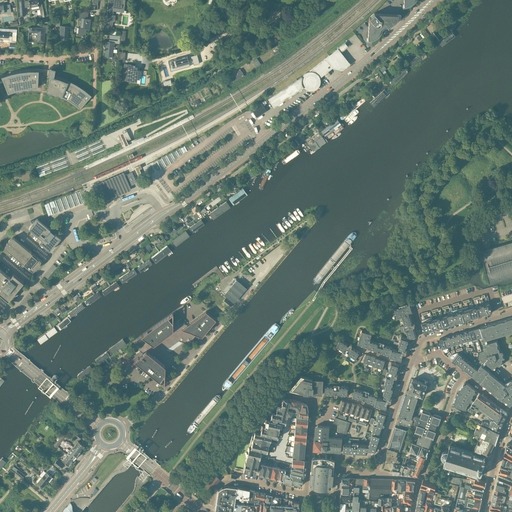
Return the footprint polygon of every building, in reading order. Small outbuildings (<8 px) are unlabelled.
[(23,0),(18,0),(20,16),(24,15),(24,8),(24,6),(27,5),(27,7),(39,5),(37,0),(28,0),(29,0),(24,1),(23,0)] [(108,6),(106,19),(109,19),(109,21),(114,21),(115,16),(112,15),(113,9),(123,11),(124,0),(108,0),(107,6),(108,6)] [(0,12),(4,12),(4,14),(11,13),(9,4),(3,5),(0,5),(0,12)] [(90,19),(86,18),(87,11),(79,12),(78,20),(81,20),(80,28),(78,27),(77,35),(82,36),(83,36),(85,36),(86,29),(89,29),(90,19)] [(398,15),(398,14),(374,13),(369,18),(367,39),(368,39),(369,39),(370,38),(371,38),(372,38),(373,38),(374,37),(375,37),(375,36),(376,36),(377,35),(378,34),(378,33),(379,33),(379,32),(380,31),(380,30),(380,29),(381,29),(381,28),(382,27),(383,26),(384,26),(385,26),(386,25),(387,25),(388,25),(389,25),(390,25),(391,24),(392,24),(393,23),(394,23),(394,22),(395,22),(396,21),(396,20),(397,19),(397,18),(398,17),(398,16),(398,15)] [(42,28),(28,27),(28,32),(37,32),(36,42),(43,42),(44,32),(47,33),(47,25),(42,25),(42,28)] [(68,26),(60,26),(60,39),(67,39),(68,26)] [(0,27),(0,35),(13,37),(12,29),(0,27)] [(438,41),(440,44),(453,34),(451,31),(438,41)] [(109,42),(105,41),(104,49),(105,49),(105,55),(112,56),(113,49),(114,49),(115,46),(114,46),(114,42),(109,42)] [(348,47),(347,46),(344,42),(336,49),(340,53),(348,47)] [(412,66),(426,55),(423,51),(409,63),(412,66)] [(320,79),(320,78),(334,67),(332,59),(329,55),(309,70),(309,71),(308,71),(308,72),(307,72),(306,72),(305,73),(304,74),(303,74),(303,75),(302,76),(302,77),(301,76),(268,98),(273,107),(303,87),(304,88),(305,89),(306,89),(307,90),(309,90),(310,90),(312,90),(314,90),(315,89),(317,88),(318,87),(319,86),(319,84),(320,83),(320,81),(320,79)] [(187,56),(168,61),(171,71),(190,66),(187,56)] [(261,64),(257,58),(253,61),(257,67),(261,64)] [(123,75),(123,80),(126,80),(129,81),(130,78),(136,79),(137,77),(137,75),(137,71),(138,70),(136,70),(137,68),(137,67),(133,67),(133,65),(131,65),(124,64),(123,75)] [(47,91),(47,93),(49,94),(54,95),(56,96),(60,97),(62,98),(67,101),(68,102),(73,104),(74,106),(78,109),(79,108),(88,99),(89,97),(90,97),(90,96),(91,95),(87,92),(83,89),(80,87),(76,84),(72,82),(68,80),(64,79),(60,77),(53,76),(54,74),(55,70),(55,68),(52,68),(50,67),(50,68),(49,70),(49,71),(49,73),(48,75),(51,75),(50,77),(47,91)] [(393,86),(409,71),(405,67),(389,82),(393,86)] [(0,101),(1,101),(4,100),(6,99),(7,98),(9,96),(10,96),(13,95),(16,94),(19,94),(22,93),(23,93),(25,92),(28,92),(30,92),(31,92),(37,92),(40,92),(42,93),(43,93),(44,93),(47,93),(47,91),(50,77),(51,75),(48,75),(49,73),(49,71),(49,70),(45,70),(43,70),(41,69),(37,69),(33,69),(29,69),(24,70),(19,70),(15,71),(10,72),(5,74),(2,75),(0,75),(0,101)] [(240,69),(229,76),(233,83),(244,75),(240,69)] [(368,100),(370,103),(388,89),(386,86),(368,100)] [(342,121),(369,99),(365,95),(339,118),(342,121)] [(356,115),(368,105),(365,102),(353,112),(356,115)] [(266,110),(262,103),(252,110),(257,117),(266,110)] [(345,125),(354,117),(351,114),(342,122),(345,125)] [(337,119),(322,129),(324,132),(339,122),(337,119)] [(323,136),(319,131),(299,146),(303,151),(323,136)] [(156,161),(161,169),(174,161),(173,159),(183,153),(182,151),(183,150),(181,147),(156,161)] [(298,147),(282,159),(284,162),(300,150),(298,147)] [(270,181),(273,182),(281,166),(278,164),(270,181)] [(268,167),(257,189),(261,191),(272,169),(268,167)] [(96,187),(101,198),(107,196),(116,192),(117,192),(129,187),(128,186),(130,186),(137,183),(132,172),(125,175),(104,184),(103,183),(101,183),(98,184),(99,186),(96,187)] [(101,183),(103,183),(104,184),(125,175),(124,173),(101,183)] [(257,176),(247,195),(250,197),(260,177),(257,176)] [(116,192),(107,196),(108,200),(131,190),(130,186),(128,186),(129,187),(117,192),(116,192)] [(242,189),(229,198),(233,203),(245,194),(242,189)] [(231,205),(227,200),(210,212),(214,217),(231,205)] [(49,228),(48,226),(44,217),(38,219),(37,218),(37,219),(36,220),(35,220),(34,221),(33,222),(32,222),(32,223),(31,224),(31,225),(30,226),(30,227),(29,228),(29,229),(41,239),(39,242),(49,250),(57,242),(57,241),(57,236),(57,235),(56,234),(49,228)] [(201,220),(199,217),(187,226),(189,228),(201,220)] [(189,235),(185,230),(172,240),(176,245),(189,235)] [(41,260),(13,237),(12,237),(11,238),(10,239),(9,239),(9,240),(8,241),(7,242),(6,243),(6,244),(5,245),(5,246),(4,247),(32,271),(41,260)] [(511,241),(489,248),(486,249),(483,250),(480,251),(489,282),(511,275),(511,241)] [(169,250),(166,246),(153,256),(157,260),(169,250)] [(152,264),(149,260),(137,268),(140,272),(152,264)] [(13,273),(9,277),(0,268),(0,286),(1,287),(0,287),(0,293),(8,300),(20,285),(23,281),(13,273)] [(119,278),(120,281),(135,273),(134,270),(119,278)] [(234,302),(246,288),(234,278),(222,291),(234,302)] [(101,291),(103,294),(117,284),(115,281),(101,291)] [(178,299),(181,304),(197,293),(194,288),(178,299)] [(101,295),(98,291),(86,300),(89,304),(101,295)] [(217,294),(209,303),(215,308),(223,300),(217,294)] [(232,305),(225,299),(223,301),(230,307),(232,305)] [(489,301),(484,302),(487,313),(492,312),(490,303),(490,302),(489,301)] [(413,312),(412,307),(411,303),(410,302),(404,304),(405,304),(399,306),(400,307),(394,308),(396,312),(397,318),(402,317),(410,314),(410,313),(413,312)] [(484,304),(479,305),(482,315),(483,315),(487,313),(484,302),(484,303),(484,304)] [(82,305),(68,313),(70,317),(84,308),(82,305)] [(479,305),(474,307),(477,316),(482,315),(479,305)] [(468,306),(463,307),(466,320),(471,318),(468,306)] [(468,306),(471,318),(477,316),(474,307),(473,307),(469,308),(468,306)] [(463,307),(458,309),(461,321),(466,320),(463,307)] [(458,311),(453,313),(456,323),(459,322),(461,321),(458,309),(457,309),(458,311)] [(206,311),(187,325),(181,329),(196,334),(202,336),(216,319),(206,311)] [(173,331),(173,323),(171,321),(173,320),(173,312),(141,336),(149,342),(153,345),(173,331)] [(453,313),(448,314),(451,324),(456,323),(453,313)] [(413,324),(410,314),(402,317),(404,325),(400,326),(400,329),(415,325),(414,324),(413,324)] [(445,315),(443,316),(446,326),(451,324),(448,314),(445,315)] [(443,316),(437,317),(440,327),(446,326),(443,316)] [(477,370),(472,376),(489,389),(491,391),(492,392),(510,406),(511,404),(511,395),(511,394),(511,393),(511,316),(480,326),(483,336),(484,339),(485,339),(486,338),(491,337),(492,336),(497,335),(499,334),(507,332),(509,331),(511,330),(511,380),(504,385),(500,381),(499,380),(497,379),(480,366),(477,370)] [(70,320),(67,317),(58,325),(60,328),(70,320)] [(432,317),(426,318),(430,330),(435,329),(432,317)] [(432,317),(435,329),(440,327),(437,317),(433,319),(432,317)] [(424,319),(421,320),(425,332),(430,330),(426,318),(424,319)] [(188,345),(192,340),(196,334),(181,329),(187,325),(176,321),(173,323),(173,331),(153,345),(149,342),(138,350),(142,353),(146,350),(165,365),(165,373),(176,359),(166,351),(179,341),(188,345)] [(417,337),(414,328),(414,327),(414,326),(415,326),(415,325),(400,329),(401,332),(406,330),(407,334),(406,337),(409,339),(417,337)] [(477,327),(475,328),(478,340),(478,338),(483,336),(480,326),(477,327)] [(40,342),(56,331),(54,327),(37,339),(40,342)] [(472,329),(469,329),(473,341),(478,340),(475,328),(472,329)] [(362,329),(357,344),(368,347),(368,348),(371,340),(373,333),(362,329)] [(467,330),(464,331),(468,343),(468,342),(472,340),(473,342),(473,341),(469,329),(467,330)] [(462,332),(460,332),(463,344),(468,343),(464,331),(462,332)] [(457,333),(455,334),(458,343),(462,342),(463,344),(460,332),(457,333)] [(406,350),(409,339),(406,337),(401,336),(397,349),(404,352),(405,352),(406,352),(407,351),(406,351),(406,350)] [(442,338),(440,338),(441,343),(441,344),(442,344),(443,350),(446,350),(448,349),(445,337),(442,337),(442,338)] [(343,357),(352,344),(351,344),(350,344),(350,345),(341,339),(336,346),(344,351),(341,355),(343,357)] [(379,353),(383,340),(378,339),(377,342),(371,340),(368,348),(372,349),(372,350),(374,351),(374,350),(378,351),(378,352),(378,353),(379,353)] [(123,340),(110,350),(113,354),(126,345),(123,340)] [(402,360),(404,352),(397,349),(392,348),(393,347),(386,345),(387,342),(383,340),(379,353),(380,353),(380,352),(384,353),(383,354),(385,355),(386,354),(390,355),(390,356),(394,358),(394,359),(396,359),(396,358),(402,360)] [(478,358),(478,359),(479,360),(480,361),(483,363),(485,361),(493,368),(497,362),(499,363),(503,358),(501,352),(499,353),(495,340),(489,342),(485,343),(487,350),(484,351),(482,351),(479,352),(479,353),(478,358)] [(352,344),(343,357),(346,358),(348,354),(356,359),(361,352),(352,346),(352,345),(352,344)] [(146,350),(142,353),(134,359),(164,384),(165,373),(165,365),(146,350)] [(107,351),(96,360),(98,363),(110,355),(107,351)] [(450,356),(449,358),(452,360),(456,363),(462,355),(458,352),(453,354),(452,354),(450,356)] [(462,355),(456,363),(458,364),(458,365),(460,366),(466,358),(462,355)] [(466,358),(460,366),(462,368),(464,369),(470,361),(466,358)] [(385,361),(381,359),(378,367),(383,369),(383,368),(384,368),(383,371),(397,376),(397,375),(397,374),(396,374),(399,364),(392,362),(389,370),(385,369),(386,367),(384,366),(385,361)] [(470,361),(464,369),(464,370),(466,371),(468,373),(474,365),(470,361)] [(90,365),(76,375),(79,378),(92,369),(90,365)] [(474,365),(468,373),(470,374),(472,376),(478,368),(474,365)] [(397,376),(383,371),(382,374),(387,375),(384,384),(386,385),(392,386),(396,377),(397,377),(397,376)] [(322,394),(323,378),(320,378),(320,375),(312,375),(308,375),(308,378),(302,376),(290,390),(291,390),(293,391),(294,391),(303,393),(309,393),(313,393),(319,394),(322,394)] [(425,379),(423,378),(422,381),(413,379),(409,391),(423,396),(427,383),(428,380),(425,379)] [(333,386),(325,385),(325,394),(329,394),(329,395),(332,395),(332,394),(335,394),(335,395),(335,396),(336,396),(337,396),(337,383),(333,382),(333,386)] [(342,383),(337,383),(337,396),(338,395),(341,395),(341,396),(344,396),(344,395),(348,395),(349,387),(341,386),(342,383)] [(474,400),(479,393),(477,391),(467,383),(466,384),(464,383),(458,390),(460,391),(458,394),(456,394),(453,403),(455,403),(454,405),(455,405),(465,411),(467,409),(470,401),(473,402),(474,400)] [(390,399),(394,387),(392,386),(386,385),(382,397),(391,400),(391,399),(390,399)] [(363,402),(367,389),(363,388),(362,391),(355,388),(353,396),(357,398),(357,399),(359,399),(362,400),(362,401),(363,401),(363,402)] [(376,400),(377,396),(371,393),(372,390),(367,389),(363,402),(364,402),(365,401),(365,400),(368,402),(368,403),(370,403),(370,402),(375,404),(374,405),(379,406),(380,402),(380,401),(376,400)] [(400,416),(410,419),(410,418),(411,418),(418,398),(417,397),(417,396),(408,392),(407,394),(406,394),(399,414),(400,414),(400,416)] [(473,402),(471,405),(479,410),(488,415),(487,416),(489,418),(493,420),(494,419),(499,407),(482,394),(480,393),(479,393),(474,400),(473,402)] [(307,423),(307,419),(307,415),(308,415),(307,410),(308,410),(307,408),(307,404),(304,403),(301,402),(296,401),(296,400),(293,399),(293,400),(292,399),(292,400),(289,399),(288,400),(284,398),(283,401),(282,401),(281,405),(280,404),(279,408),(277,408),(276,412),(272,411),(275,412),(275,415),(271,414),(271,415),(270,419),(266,418),(269,419),(268,422),(265,421),(265,422),(264,426),(262,425),(262,426),(264,426),(264,429),(261,429),(260,433),(255,432),(253,436),(256,437),(255,440),(253,440),(253,439),(253,440),(255,440),(254,443),(252,443),(251,447),(249,447),(248,451),(247,455),(246,462),(245,462),(244,466),(245,467),(244,470),(247,471),(246,471),(252,473),(252,472),(255,473),(256,469),(257,465),(258,461),(259,458),(260,454),(261,450),(267,452),(269,443),(267,443),(268,441),(270,442),(271,436),(277,438),(279,429),(278,429),(278,427),(280,428),(282,422),(285,423),(283,422),(284,419),(286,420),(286,419),(286,417),(285,416),(286,413),(290,414),(291,409),(299,411),(299,414),(297,414),(297,418),(296,418),(295,424),(295,429),(294,441),(294,446),(293,446),(293,452),(292,457),(292,458),(293,458),(303,459),(304,459),(304,458),(303,458),(301,458),(301,457),(304,457),(304,453),(305,449),(302,449),(302,447),(304,448),(305,448),(305,447),(305,443),(302,443),(303,442),(305,442),(305,441),(303,441),(303,440),(306,440),(306,432),(303,432),(303,430),(306,431),(306,430),(304,430),(304,428),(306,429),(307,425),(307,424),(304,424),(304,423),(307,423)] [(266,418),(270,419),(271,415),(271,414),(275,415),(275,412),(272,411),(276,412),(277,408),(279,408),(280,404),(281,405),(282,401),(283,401),(284,398),(283,398),(282,398),(252,433),(249,447),(251,447),(252,443),(254,443),(255,440),(253,440),(253,439),(253,440),(255,440),(256,437),(253,436),(255,432),(260,433),(261,429),(264,429),(264,426),(262,426),(262,425),(264,426),(265,422),(265,421),(268,422),(269,419),(266,418)] [(344,411),(347,402),(342,400),(339,409),(344,411)] [(359,415),(362,406),(363,406),(358,404),(355,413),(359,415)] [(364,417),(367,408),(362,406),(359,415),(359,416),(364,417)] [(507,413),(499,407),(494,419),(502,424),(507,413)] [(372,410),(367,408),(364,417),(369,419),(372,410)] [(417,416),(414,423),(418,424),(416,428),(415,432),(422,434),(421,437),(420,437),(419,438),(419,437),(418,439),(416,443),(425,447),(428,448),(429,448),(431,441),(432,441),(432,440),(431,440),(432,438),(433,439),(436,431),(435,430),(437,424),(438,423),(439,424),(442,416),(441,416),(434,413),(434,415),(430,413),(431,412),(423,409),(420,417),(417,416)] [(384,423),(387,413),(379,411),(376,419),(371,418),(370,420),(385,425),(385,424),(384,424),(384,423)] [(407,440),(411,426),(413,420),(412,420),(410,419),(400,416),(397,426),(395,426),(388,446),(399,450),(405,452),(409,441),(407,440)] [(502,424),(494,419),(493,420),(489,418),(487,416),(484,422),(483,421),(481,423),(499,431),(500,427),(502,424)] [(346,434),(350,422),(335,417),(333,423),(338,424),(338,431),(346,434)] [(385,425),(370,420),(370,423),(374,424),(372,433),(373,433),(380,435),(383,426),(384,426),(385,425)] [(499,431),(481,423),(479,428),(477,427),(474,432),(476,432),(477,433),(476,434),(483,436),(496,442),(499,431)] [(341,452),(342,438),(328,437),(327,437),(327,434),(328,434),(329,434),(329,426),(316,425),(314,449),(323,450),(327,450),(341,452)] [(82,436),(78,432),(76,431),(73,435),(79,440),(82,436)] [(495,443),(496,442),(483,436),(476,434),(477,433),(476,432),(474,432),(473,436),(478,438),(478,437),(480,437),(481,437),(482,438),(480,442),(478,442),(474,450),(481,453),(482,452),(490,456),(492,452),(491,452),(492,450),(491,449),(494,442),(495,443)] [(379,443),(381,436),(380,435),(373,433),(370,441),(379,444),(379,443)] [(355,454),(356,439),(353,439),(353,444),(344,443),(344,452),(354,452),(354,453),(354,454),(355,454)] [(367,450),(368,445),(359,444),(359,439),(356,439),(355,454),(356,454),(356,453),(357,453),(367,453),(367,450)] [(79,452),(84,446),(78,441),(73,447),(79,452)] [(376,451),(378,445),(379,444),(370,441),(369,445),(368,445),(367,450),(376,451)] [(430,448),(428,448),(425,447),(416,443),(413,442),(412,446),(428,453),(430,448)] [(469,450),(468,449),(467,450),(463,449),(463,448),(462,448),(457,447),(457,446),(456,446),(456,447),(451,445),(452,445),(450,444),(450,445),(448,450),(447,450),(446,450),(445,450),(444,451),(443,451),(443,452),(442,453),(442,454),(442,455),(442,456),(442,457),(443,458),(443,459),(445,460),(444,465),(444,466),(445,466),(445,465),(450,467),(451,468),(451,467),(455,469),(457,470),(457,469),(461,470),(461,471),(462,471),(467,472),(467,473),(468,473),(473,474),(473,475),(474,475),(474,474),(478,476),(479,476),(480,476),(480,475),(481,471),(481,470),(482,471),(485,461),(484,461),(485,460),(484,460),(485,457),(486,457),(486,456),(486,455),(485,455),(484,456),(480,454),(480,453),(479,453),(479,454),(474,452),(473,451),(473,452),(469,451),(469,450)] [(398,453),(399,450),(388,446),(388,447),(388,451),(398,455),(401,456),(401,455),(400,455),(400,454),(398,453)] [(428,453),(412,446),(410,451),(427,457),(428,453)] [(79,452),(73,447),(67,454),(73,459),(73,460),(80,452),(79,452)] [(427,457),(410,451),(407,450),(406,453),(425,460),(427,457)] [(398,458),(398,455),(388,451),(387,452),(387,459),(388,460),(391,461),(391,459),(396,460),(400,461),(401,460),(400,459),(398,458)] [(511,456),(504,452),(503,456),(511,460),(511,456)] [(425,460),(406,453),(403,461),(403,462),(408,463),(410,458),(418,461),(424,463),(425,460)] [(68,465),(73,459),(67,454),(62,460),(68,465)] [(509,465),(510,463),(511,464),(510,466),(511,466),(511,460),(503,456),(501,463),(509,465)] [(333,484),(334,474),(335,460),(334,459),(332,459),(331,458),(329,458),(327,458),(326,457),(324,457),(323,457),(321,457),(320,457),(318,457),(316,457),(315,458),(313,458),(312,470),(312,472),(311,481),(311,482),(311,485),(315,487),(318,488),(322,488),(325,488),(329,488),(333,487),(333,484)] [(57,459),(54,464),(60,469),(64,465),(57,459)] [(401,469),(402,464),(403,462),(403,461),(402,461),(402,464),(400,464),(400,461),(396,460),(396,463),(394,463),(393,468),(401,469)] [(303,470),(303,465),(303,464),(302,464),(302,463),(295,463),(295,464),(292,463),(290,463),(289,467),(285,466),(284,469),(279,468),(279,467),(261,463),(258,474),(263,475),(263,472),(265,473),(264,475),(264,476),(265,476),(265,475),(265,473),(266,473),(266,476),(270,477),(271,476),(274,476),(274,478),(282,480),(283,480),(288,482),(289,482),(293,483),(294,483),(297,483),(297,484),(300,484),(301,484),(301,481),(302,481),(302,479),(302,476),(302,475),(303,470)] [(511,466),(510,466),(509,465),(501,463),(500,467),(503,468),(509,470),(511,471),(511,470),(511,466)] [(423,467),(417,464),(415,468),(413,467),(414,465),(409,464),(409,466),(407,465),(402,464),(401,469),(399,474),(412,475),(419,476),(422,467),(423,467)] [(500,467),(499,472),(511,476),(511,470),(511,471),(509,470),(503,468),(500,467)] [(25,475),(18,469),(15,473),(22,478),(25,475)] [(46,472),(42,477),(47,481),(52,476),(46,472)] [(210,489),(219,479),(216,476),(206,486),(210,489)] [(448,490),(454,491),(457,477),(451,476),(448,490)] [(511,481),(498,476),(497,482),(502,483),(502,482),(506,483),(511,485),(511,482),(511,481)] [(42,487),(47,481),(42,477),(37,483),(42,487)] [(462,478),(462,480),(462,481),(467,482),(470,483),(473,484),(473,483),(485,486),(486,481),(479,479),(471,477),(471,478),(470,479),(467,479),(462,478)] [(363,492),(364,485),(364,478),(355,478),(354,485),(354,488),(354,491),(354,493),(354,496),(354,498),(362,499),(362,496),(369,497),(370,496),(370,492),(364,492),(363,492)] [(362,499),(361,511),(376,511),(377,507),(381,507),(380,503),(385,503),(385,496),(392,496),(393,479),(364,478),(364,492),(370,492),(370,496),(369,497),(369,499),(368,499),(362,499)] [(426,501),(431,502),(432,498),(437,484),(434,483),(423,479),(420,488),(427,490),(428,491),(426,501)] [(414,490),(415,480),(407,480),(406,489),(414,490)] [(504,491),(505,488),(510,489),(510,488),(511,485),(506,483),(502,482),(502,483),(497,482),(495,488),(494,492),(502,494),(509,495),(509,494),(506,494),(506,491),(504,491)] [(233,511),(234,505),(236,487),(233,486),(230,486),(226,485),(223,486),(222,486),(218,489),(215,509),(216,511),(229,511),(233,511)] [(481,501),(482,495),(471,492),(471,491),(468,490),(469,488),(465,487),(461,486),(459,496),(481,501)] [(240,511),(242,500),(238,500),(239,497),(239,496),(240,497),(242,497),(243,488),(236,487),(234,505),(233,511),(240,511)] [(246,511),(248,503),(249,490),(243,488),(242,497),(242,500),(240,511),(246,511)] [(413,498),(414,490),(406,489),(404,489),(403,496),(404,496),(413,498)] [(449,510),(452,499),(450,498),(445,497),(446,494),(438,492),(436,499),(432,498),(431,502),(430,507),(435,508),(435,507),(441,509),(449,510)] [(510,495),(509,494),(509,495),(502,494),(494,492),(493,498),(504,501),(508,502),(510,495)] [(276,511),(278,497),(275,496),(274,504),(271,504),(272,495),(266,494),(265,501),(267,501),(269,501),(269,505),(270,505),(269,511),(276,511)] [(391,511),(392,496),(385,496),(385,503),(385,504),(380,504),(381,508),(382,508),(381,511),(391,511)] [(479,508),(481,501),(459,496),(458,498),(461,498),(464,499),(464,504),(464,506),(470,507),(479,508)] [(283,511),(284,505),(280,505),(281,498),(278,497),(276,511),(283,511)] [(428,511),(430,507),(431,502),(426,501),(424,501),(425,498),(418,497),(417,502),(425,504),(423,511),(428,511)] [(361,511),(362,499),(354,498),(354,499),(353,501),(352,511),(361,511)] [(456,507),(455,508),(456,508),(458,508),(456,511),(462,511),(463,509),(464,506),(464,504),(463,503),(464,499),(461,498),(458,498),(456,504),(457,504),(456,507)] [(297,511),(299,502),(289,500),(288,505),(284,505),(283,511),(297,511)] [(70,502),(68,504),(66,507),(65,508),(64,508),(64,509),(63,509),(63,510),(62,511),(61,511),(73,511),(72,510),(72,509),(72,508),(72,507),(72,506),(71,505),(71,504),(70,503),(70,502)] [(411,510),(412,502),(409,502),(408,504),(408,505),(404,505),(404,510),(411,510)] [(415,509),(414,511),(423,511),(425,504),(421,503),(417,502),(415,509)] [(491,507),(490,509),(499,510),(502,511),(506,511),(506,510),(506,507),(511,508),(511,502),(511,503),(511,506),(507,506),(507,505),(503,504),(503,506),(492,503),(491,507)]
